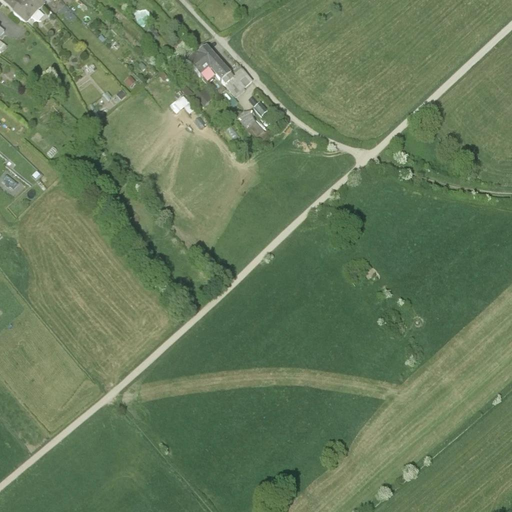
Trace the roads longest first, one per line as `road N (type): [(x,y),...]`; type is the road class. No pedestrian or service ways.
road 1 (track): [(111,399),(368,159)]
road 2 (residential): [(182,0),(297,123),(368,159)]
road 3 (track): [(368,159),(511,25)]
road 4 (track): [(111,399),(209,511)]
road 5 (track): [(511,195),(451,188),(368,159)]
road 6 (track): [(0,489),(111,399)]
